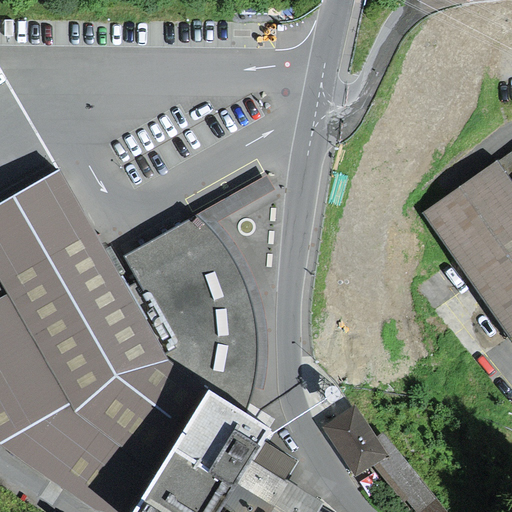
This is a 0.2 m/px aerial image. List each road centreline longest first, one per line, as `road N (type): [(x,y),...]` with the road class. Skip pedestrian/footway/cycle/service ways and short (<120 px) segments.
road 1 (tertiary): [(354,511),(315,459),(288,362),(287,306),(317,109)]
road 2 (residential): [(317,109),(342,111),(364,95),(400,13),(424,0)]
